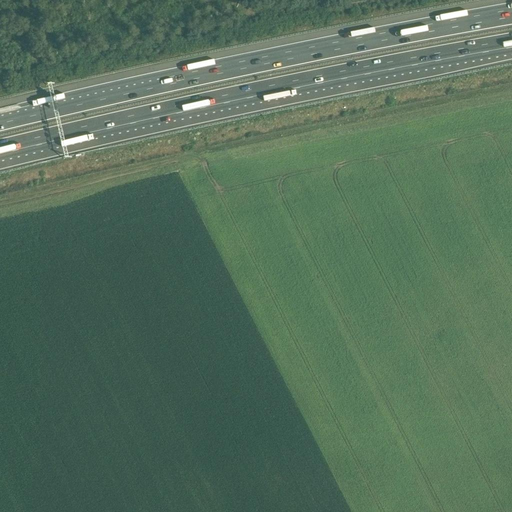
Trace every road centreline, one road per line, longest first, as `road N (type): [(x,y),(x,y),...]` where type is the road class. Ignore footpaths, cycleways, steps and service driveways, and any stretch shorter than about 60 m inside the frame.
road 1 (motorway): [(511,13),(0,121)]
road 2 (motorway): [(0,151),(511,44)]
